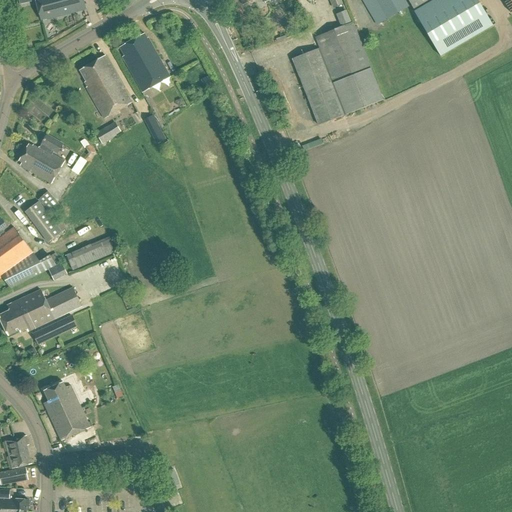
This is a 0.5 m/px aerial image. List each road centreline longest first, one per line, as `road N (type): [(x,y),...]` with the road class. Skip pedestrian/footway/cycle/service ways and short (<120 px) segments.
road 1 (primary): [(398,511),(312,251),(205,1)]
road 2 (tertiary): [(14,83),(155,0)]
road 3 (tertiary): [(44,511),(38,428),(0,381)]
